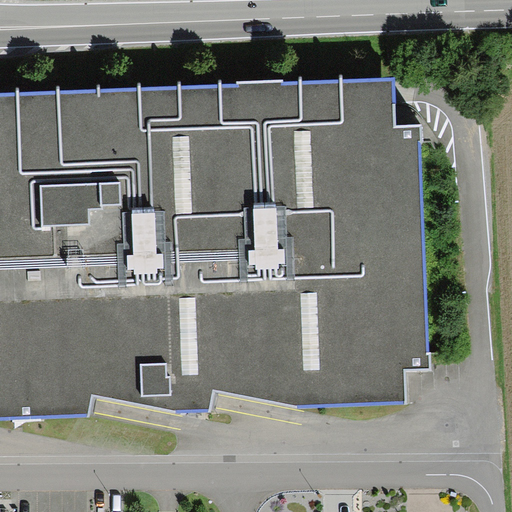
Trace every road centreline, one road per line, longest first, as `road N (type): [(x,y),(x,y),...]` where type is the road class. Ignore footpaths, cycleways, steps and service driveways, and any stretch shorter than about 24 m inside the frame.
road 1 (primary): [(57,27),(511,9)]
road 2 (residential): [(496,511),(485,490),(455,475),(235,478)]
road 3 (residential): [(235,478),(0,479)]
